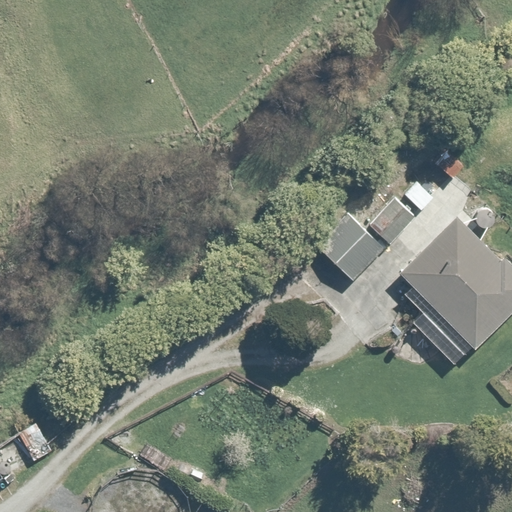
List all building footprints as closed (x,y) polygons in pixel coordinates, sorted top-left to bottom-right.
[(465,159),(444,141),(430,157),(450,175),(465,159)] [(368,222),(388,241),(428,195),(407,177),(368,222)] [(346,211),(315,242),(350,278),(382,247),(346,211)] [(410,283),(402,290),(461,352),(511,302),(511,270),(455,211),(396,268),(410,283)] [(16,431),(32,456),(51,445),(35,419),(16,431)]
